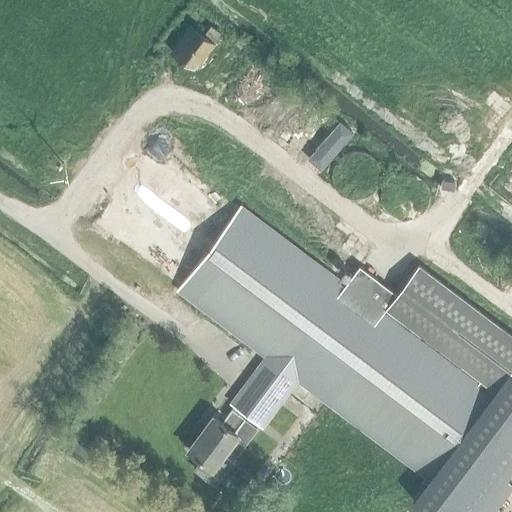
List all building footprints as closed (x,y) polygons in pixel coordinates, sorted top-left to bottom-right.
[(202,33),(190,23),(170,50),(194,68),(214,42),(213,41),(219,32),(208,24),(202,33)] [(364,152),(360,151),(356,151),(352,151),(348,152),(345,154),(341,156),(338,158),(336,162),(334,165),(332,169),(332,173),(332,177),(332,181),(334,185),(336,188),(339,192),(342,194),(345,196),(349,198),(353,199),(357,199),(361,198),(365,197),(369,195),(372,193),(375,190),(377,186),(378,182),(379,179),(380,175),(379,170),(378,167),(377,163),(374,160),(371,157),(368,154),(364,152)] [(423,182),(421,178),(417,176),(413,174),(409,173),(405,172),(401,172),(396,173),(393,175),(389,177),(386,180),(383,184),(382,188),(380,192),(380,196),(381,200),(382,205),(384,208),(386,212),(389,215),(393,217),(397,219),(401,220),(405,220),(410,219),(414,218),(418,216),(421,213),(424,210),(426,206),(427,202),(428,198),(428,194),(427,189),(426,185),(423,182)] [(235,432),(247,416),(261,426),(297,379),(427,478),(410,501),(425,511),(492,511),(511,487),(504,481),(511,470),(511,375),(508,373),(511,366),(511,336),(417,265),(396,294),(359,266),(345,285),(241,207),(242,207),(240,206),(178,289),(265,355),(229,402),(232,404),(219,421),(212,416),(187,450),(211,469),(237,434),(235,432)] [(457,257),(505,285),(511,273),(511,262),(469,237),(457,257)]
